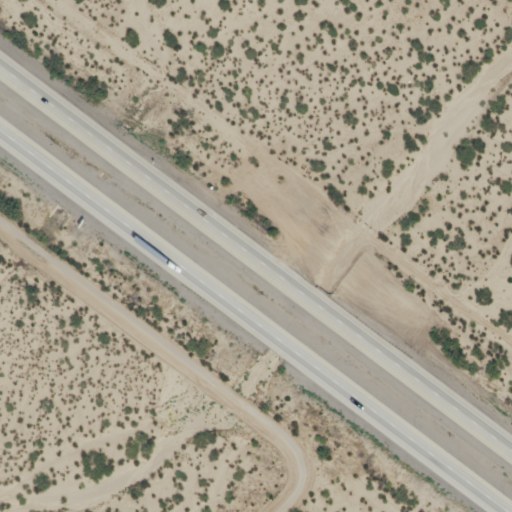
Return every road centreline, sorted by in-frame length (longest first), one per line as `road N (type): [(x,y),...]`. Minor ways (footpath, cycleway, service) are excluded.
road 1 (motorway): [(511,455),(0,70)]
road 2 (motorway): [(0,132),(503,511)]
road 3 (residential): [(0,231),(292,450),(294,476),(274,511)]
